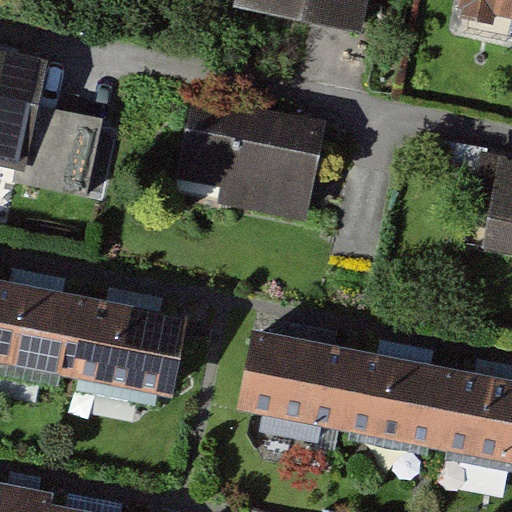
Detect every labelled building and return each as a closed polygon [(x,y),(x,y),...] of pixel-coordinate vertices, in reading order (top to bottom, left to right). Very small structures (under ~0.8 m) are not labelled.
[(385,0),(266,0),(380,27),(385,0)] [(511,0),(469,0),(469,1),(511,10),(511,0)] [(63,72),(0,59),(0,163),(42,172),(63,72)] [(341,119),(204,90),(187,174),(235,184),(231,199),(320,218),(341,119)] [(511,153),(491,149),(472,242),(511,249),(511,153)] [(203,319),(0,276),(0,358),(187,397),(203,319)] [(511,375),(261,324),(244,403),(511,457),(511,375)] [(96,511),(0,492),(0,511),(96,511)]
